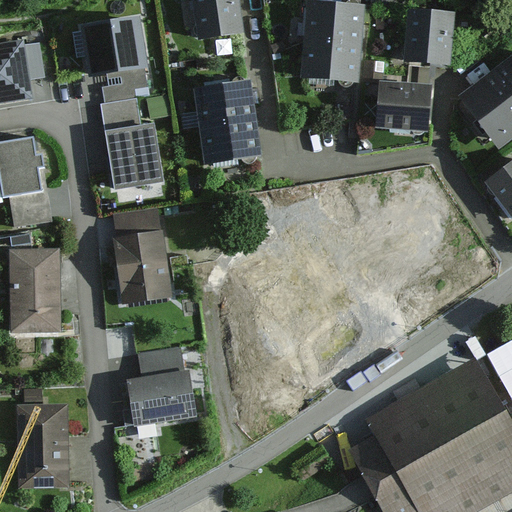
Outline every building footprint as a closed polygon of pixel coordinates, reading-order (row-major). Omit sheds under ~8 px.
[(193,0),(199,41),(245,35),(242,13),(240,0),(193,0)] [(360,87),(365,12),(308,8),(303,83),(360,87)] [(409,16),(405,68),(450,72),(452,52),(455,19),(409,16)] [(148,75),(139,21),(80,31),(89,83),(120,78),(121,85),(103,88),(105,104),(149,97),(145,75),(148,75)] [(38,45),(0,50),(0,107),(32,103),(29,81),(43,79),(38,45)] [(364,62),(363,83),(383,84),(384,63),(364,62)] [(474,91),(459,102),(499,157),(511,147),(511,62),(489,80),(480,69),(466,80),(474,91)] [(254,102),(251,81),(196,88),(206,163),(260,156),(256,122),(254,102)] [(432,102),(433,92),(379,87),(375,132),(428,137),(432,102)] [(166,97),(148,100),(152,121),(170,117),(166,97)] [(111,164),(115,195),(163,186),(154,128),(141,130),(137,101),(101,106),(111,164)] [(33,139),(0,144),(0,186),(2,198),(8,197),(13,224),(53,217),(42,154),(36,155),(33,139)] [(511,166),(485,187),(511,223),(511,166)] [(157,211),(115,216),(118,242),(115,243),(117,260),(123,307),(172,301),(164,235),(160,235),(157,211)] [(294,375),(378,324),(366,305),(388,291),(350,229),(323,245),(311,226),(232,274),(294,375)] [(8,256),(10,334),(61,334),(60,273),(60,255),(8,256)] [(136,431),(199,421),(191,374),(187,374),(182,348),(138,355),(142,381),(127,383),(131,412),(124,413),(126,428),(135,426),(136,431)] [(349,454),(381,511),(511,511),(511,426),(475,360),(364,422),(374,441),(349,454)] [(23,390),(24,410),(43,409),(42,389),(23,390)] [(17,410),(19,491),(70,490),(69,451),(68,408),(43,409),(24,410),(17,410)] [(304,481),(331,464),(322,449),(294,466),(304,481)]
